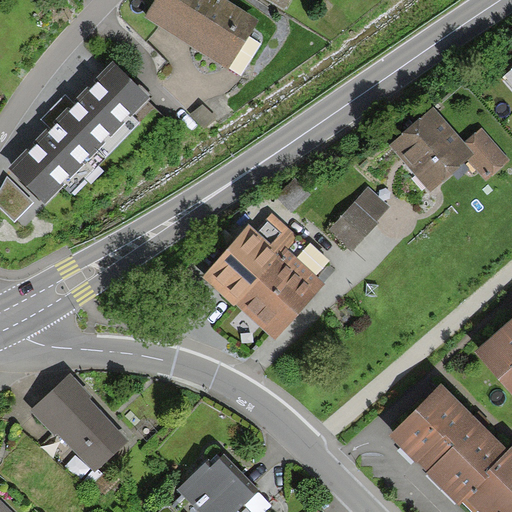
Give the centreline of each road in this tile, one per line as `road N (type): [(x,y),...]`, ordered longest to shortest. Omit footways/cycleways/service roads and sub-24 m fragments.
road 1 (secondary): [(496,0),(0,322)]
road 2 (tertiary): [(312,445),(252,395),(211,374),(149,355),(42,345),(0,326)]
road 3 (residential): [(312,445),(511,267)]
road 4 (unknown): [(252,395),(410,210)]
road 5 (residential): [(0,137),(111,0)]
